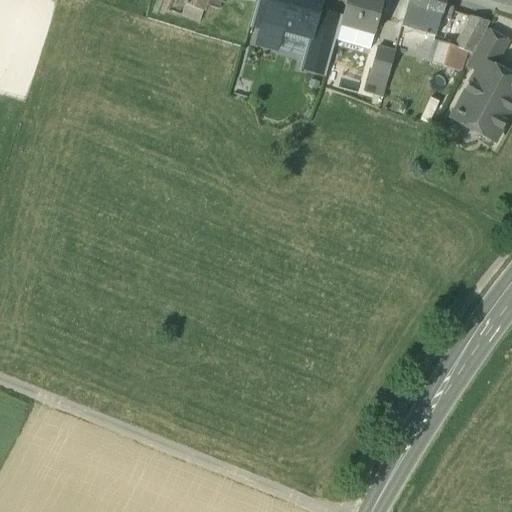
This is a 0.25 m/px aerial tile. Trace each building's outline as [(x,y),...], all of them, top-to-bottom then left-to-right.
[(27,20),(47,19),(46,6),(36,6),(35,0),(4,0),(5,12),(27,11),(27,20)] [(186,0),(185,4),(203,11),(206,0),(186,0)] [(270,0),(258,44),(278,50),(283,31),(310,39),(317,11),(320,0),(270,0)] [(381,0),(346,0),(342,18),(340,25),(372,34),(381,0)] [(445,0),(408,0),(401,27),(425,34),(423,42),(431,44),(432,40),(433,41),(440,17),(449,19),(452,10),(443,8),(445,0)] [(203,11),(185,4),(182,15),(200,21),(203,11)] [(317,11),(310,39),(302,69),(326,75),(336,40),(340,25),(342,18),(317,11)] [(470,17),(454,46),(458,48),(458,49),(466,51),(471,53),(487,22),(470,17)] [(372,34),(340,25),(336,40),(368,49),(372,34)] [(506,43),(485,31),(467,65),(477,71),(482,62),(493,67),(506,43)] [(433,41),(432,40),(431,44),(426,62),(441,66),(448,45),(433,41)] [(454,46),(448,45),(441,66),(460,72),(466,51),(458,49),(458,48),(454,46)] [(394,52),(377,47),(369,74),(387,79),(394,52)] [(511,77),(493,67),(482,62),(477,71),(452,118),(454,119),(458,120),(459,120),(460,118),(494,136),(492,140),(494,141),(511,107),(511,77)] [(184,95),(196,101),(205,84),(193,77),(184,95)] [(335,79),(327,77),(323,88),(332,90),(335,79)]
